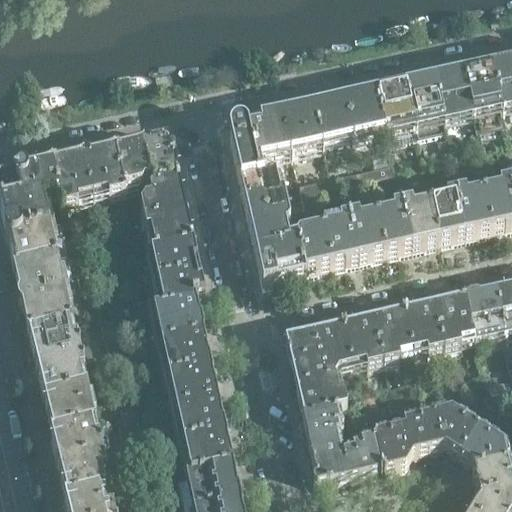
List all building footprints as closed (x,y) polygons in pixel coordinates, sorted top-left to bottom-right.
[(511,114),(511,74),(488,79),(497,118),(511,114)] [(497,118),(488,79),(460,86),(469,124),(497,118)] [(469,124),(460,86),(430,92),(439,131),(469,124)] [(439,131),(430,92),(402,98),(411,137),(439,131)] [(411,137),(402,98),(371,105),(380,144),(411,137)] [(380,144),(371,105),(340,112),(349,151),(380,144)] [(349,151),(340,112),(310,119),(319,158),(349,151)] [(319,158),(310,119),(279,126),(288,165),(319,158)] [(288,165),(279,126),(249,132),(258,172),(275,168),(288,165)] [(258,172),(249,132),(237,135),(235,136),(234,136),(232,138),(231,139),(230,141),(229,143),(229,145),(229,146),(240,194),(275,186),(279,185),(275,168),(258,172)] [(179,194),(171,157),(170,155),(165,151),(115,162),(124,202),(142,198),(146,193),(151,192),(153,198),(153,199),(178,194),(179,194)] [(124,202),(115,162),(84,169),(93,210),(108,206),(109,211),(125,207),(124,202)] [(93,210),(84,169),(51,176),(59,210),(62,221),(78,218),(77,213),(93,210)] [(389,184),(387,176),(386,173),(355,180),(358,191),(368,189),(389,184)] [(395,182),(393,174),(387,176),(389,184),(395,182)] [(44,213),(59,210),(51,176),(1,188),(0,187),(0,186),(0,215),(5,238),(5,239),(5,240),(4,242),(4,243),(4,245),(4,246),(49,236),(44,213)] [(358,191),(355,180),(325,187),(327,198),(356,191),(358,191)] [(287,220),(283,203),(279,204),(275,186),(240,194),(247,229),(287,220)] [(327,198),(325,187),(294,194),(293,186),(284,188),(306,202),(327,198)] [(368,189),(358,191),(356,191),(359,207),(372,205),(368,189)] [(511,239),(511,210),(508,192),(499,194),(500,200),(483,204),(491,243),(504,240),(504,241),(511,239)] [(183,218),(178,194),(153,199),(153,198),(151,202),(152,209),(146,210),(141,219),(144,233),(187,223),(187,222),(186,220),(185,219),(183,218)] [(318,213),(327,198),(306,202),(309,215),(318,213)] [(491,243),(483,204),(466,208),(465,202),(454,204),(464,249),(491,243)] [(464,249),(454,204),(444,207),(445,212),(429,216),(437,255),(464,249)] [(306,231),(317,214),(318,213),(309,215),(303,216),(306,231)] [(437,255),(429,216),(414,219),(413,213),(400,216),(410,261),(437,255)] [(410,261),(400,216),(391,218),(392,224),(377,228),(386,267),(410,261)] [(289,251),(286,236),(289,232),(287,220),(247,229),(255,262),(289,254),(289,251)] [(191,255),(188,239),(186,230),(186,229),(187,227),(187,226),(187,225),(187,223),(144,233),(146,244),(150,244),(155,263),(191,255)] [(386,267),(377,228),(361,231),(360,225),(348,228),(358,273),(358,274),(372,270),(386,267)] [(344,276),(358,274),(358,273),(348,228),(338,230),(339,236),(323,240),(331,279),(344,276)] [(91,296),(84,263),(66,267),(62,251),(53,253),(49,236),(4,246),(4,247),(5,248),(6,250),(7,251),(8,252),(8,253),(13,275),(13,279),(14,280),(15,282),(20,304),(20,305),(20,306),(19,308),(19,309),(19,311),(19,312),(64,302),(91,296)] [(118,249),(115,239),(100,243),(103,252),(118,249)] [(331,279),(323,240),(298,245),(295,249),(303,285),(331,279)] [(303,285),(295,249),(289,251),(289,254),(255,262),(262,294),(303,285)] [(198,283),(192,255),(191,255),(155,263),(151,264),(157,292),(198,283)] [(117,281),(115,272),(100,275),(102,284),(117,281)] [(204,306),(198,283),(157,292),(164,320),(195,314),(194,309),(204,306)] [(511,298),(497,302),(505,340),(511,338),(511,298)] [(71,335),(64,302),(19,312),(19,313),(20,314),(21,315),(22,317),(23,318),(29,344),(68,335),(71,335)] [(505,340),(497,302),(465,309),(474,347),(474,352),(486,349),(485,344),(505,340)] [(474,347),(465,309),(433,316),(443,360),(459,356),(458,351),(474,347)] [(202,346),(195,314),(164,320),(154,323),(161,354),(202,346)] [(443,360),(433,316),(403,323),(411,362),(426,358),(427,363),(443,360)] [(127,328),(125,320),(111,323),(111,326),(113,332),(127,328)] [(411,362),(403,323),(373,330),(382,374),(400,369),(399,364),(411,362)] [(115,340),(113,332),(111,326),(101,328),(110,366),(120,364),(115,340)] [(129,337),(127,328),(113,332),(115,340),(129,337)] [(382,374),(373,330),(343,337),(351,375),(365,372),(366,377),(382,374)] [(81,372),(77,354),(73,355),(68,335),(29,344),(28,344),(37,382),(81,372)] [(351,375),(343,337),(315,343),(321,369),(324,369),(328,389),(334,387),(335,387),(338,378),(351,375)] [(328,389),(324,369),(321,369),(315,343),(285,350),(295,396),(328,389)] [(209,379),(202,346),(161,354),(168,388),(209,379)] [(83,402),(80,388),(84,387),(81,372),(37,382),(44,410),(83,402)] [(216,410),(209,379),(168,388),(175,420),(216,410)] [(500,386),(499,379),(481,382),(485,389),(500,386)] [(141,394),(140,386),(125,389),(127,397),(141,394)] [(502,393),(500,386),(485,389),(489,396),(502,393)] [(346,409),(344,398),(337,400),(334,387),(328,389),(295,396),(300,420),(339,411),(346,409)] [(143,401),(141,394),(127,397),(129,404),(143,401)] [(407,408),(404,396),(399,398),(401,409),(407,408)] [(401,409),(399,398),(392,399),(395,411),(401,409)] [(94,433),(87,401),(83,402),(44,410),(52,443),(91,434),(94,433)] [(488,421),(496,408),(492,401),(482,417),(488,421)] [(367,418),(365,405),(357,407),(360,419),(367,418)] [(494,425),(500,416),(496,408),(488,421),(494,425)] [(224,443),(216,410),(175,420),(183,452),(224,443)] [(341,442),(339,431),(343,430),(339,411),(300,420),(309,459),(338,452),(336,444),(341,442)] [(458,467),(480,433),(452,415),(433,420),(441,458),(444,457),(458,467)] [(370,430),(367,418),(360,419),(362,431),(370,430)] [(441,458),(433,420),(405,426),(406,432),(413,464),(441,458)] [(139,454),(134,428),(120,431),(128,467),(142,464),(141,461),(139,454)] [(413,464),(406,432),(372,440),(373,444),(381,482),(404,477),(411,465),(413,464)] [(511,467),(508,450),(480,433),(458,467),(472,476),(511,467)] [(96,458),(91,434),(52,443),(50,443),(59,482),(103,472),(100,458),(96,458)] [(231,476),(224,443),(183,452),(190,485),(231,476)] [(381,482),(373,444),(359,447),(360,450),(351,452),(352,455),(340,458),(347,490),(381,482)] [(156,458),(154,450),(139,454),(141,461),(156,458)] [(347,490),(340,458),(338,452),(309,459),(315,487),(314,488),(313,488),(313,489),(312,490),(312,491),(312,492),(312,493),(313,494),(314,495),(315,496),(316,496),(317,496),(318,497),(347,490)] [(157,466),(156,458),(141,461),(142,464),(143,470),(157,466)] [(511,511),(511,467),(472,476),(474,482),(471,484),(472,490),(475,490),(476,493),(473,495),(474,500),(478,501),(479,508),(476,511),(511,511)] [(104,501),(101,485),(106,484),(103,472),(59,482),(66,508),(64,508),(64,509),(104,501)] [(221,511),(238,509),(231,476),(190,485),(195,511),(221,511)] [(106,511),(104,501),(64,509),(64,511),(106,511)]
